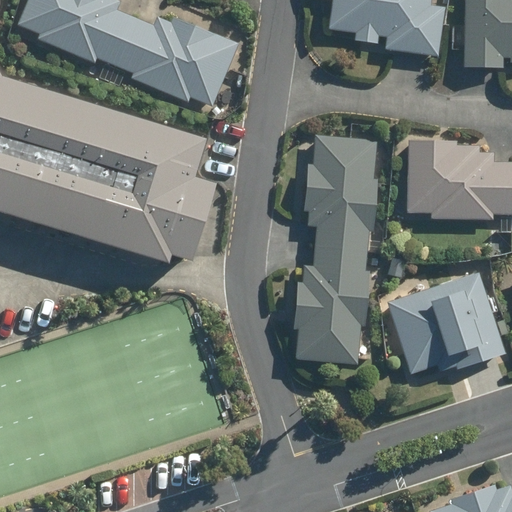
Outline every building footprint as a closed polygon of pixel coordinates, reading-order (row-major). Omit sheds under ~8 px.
[(0,0),(0,210),(167,260),(169,252),(188,258),(212,180),(191,174),(203,134),(0,72),(0,0)] [(28,0),(18,27),(41,36),(38,41),(96,65),(97,60),(117,68),(137,20),(117,12),(121,3),(113,0),(28,0)] [(379,37),(388,38),(386,51),(440,58),(446,9),(432,7),(432,0),(324,0),(333,1),(330,30),(357,34),(356,41),(377,44),(379,37)] [(511,0),(466,0),(465,68),(504,68),(504,60),(511,60),(511,64),(511,63),(511,0)] [(135,76),(132,81),(188,104),(190,100),(212,110),(240,45),(174,17),(171,26),(158,19),(154,27),(137,20),(117,68),(135,76)] [(318,228),(316,248),(367,252),(369,232),(374,232),(379,179),(375,179),(378,141),(317,136),(315,167),(309,166),(305,212),(308,212),(307,227),(318,228)] [(432,214),(432,221),(494,221),(494,217),(511,217),(511,164),(495,165),(494,155),(481,155),(481,148),(459,148),(458,144),(409,144),(409,215),(432,214)] [(299,329),(296,361),(359,366),(362,327),(365,328),(370,272),(366,271),(367,252),(316,248),(315,266),(306,266),(305,284),(298,284),(294,329),(299,329)] [(479,274),(388,305),(412,374),(436,367),(439,373),(457,368),(458,372),(506,355),(479,274)] [(451,496),(452,502),(430,509),(431,511),(511,511),(511,487),(511,483),(497,488),(495,482),(451,496)]
